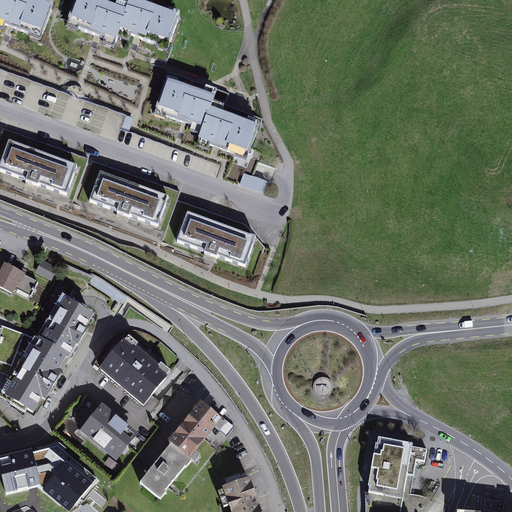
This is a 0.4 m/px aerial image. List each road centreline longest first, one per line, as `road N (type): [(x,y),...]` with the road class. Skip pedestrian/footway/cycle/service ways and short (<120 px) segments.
road 1 (residential): [(0,109),(285,215),(290,166),(251,37)]
road 2 (residential): [(40,435),(105,336),(140,325),(170,342),(219,393),(260,456),(281,511)]
road 3 (secondary): [(149,283),(252,406),(300,511)]
road 4 (residential): [(131,54),(217,85),(235,75),(251,37)]
road 5 (secondary): [(149,283),(21,225)]
road 6 (tertiary): [(511,479),(405,412)]
